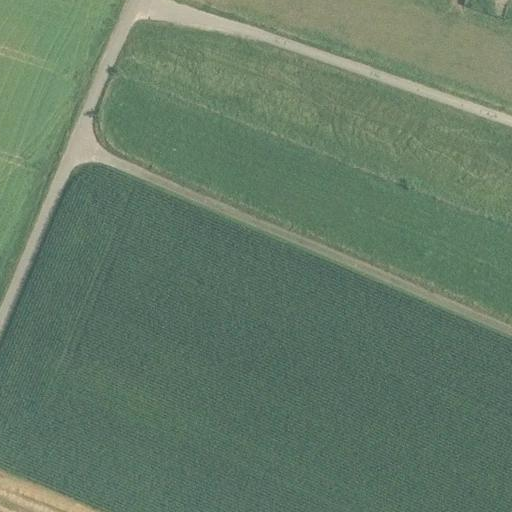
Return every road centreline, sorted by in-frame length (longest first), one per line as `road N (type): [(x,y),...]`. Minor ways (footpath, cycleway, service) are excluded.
road 1 (track): [(511,338),(76,148)]
road 2 (track): [(148,0),(511,124)]
road 3 (track): [(0,326),(139,0)]
